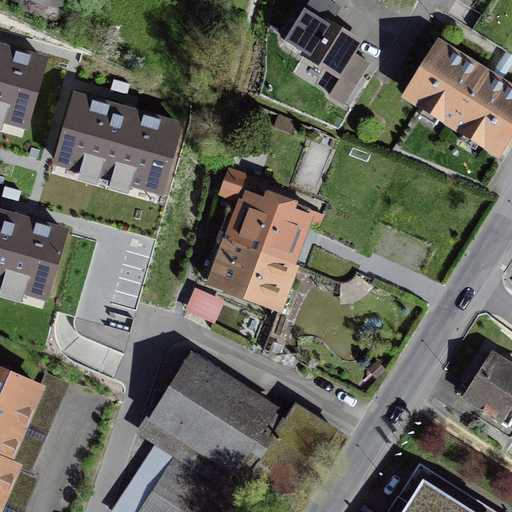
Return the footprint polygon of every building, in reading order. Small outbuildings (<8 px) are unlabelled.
[(344,104),(370,64),(352,53),(358,42),(304,9),(284,41),(343,77),(331,96),(344,104)] [(511,131),(511,90),(439,45),(407,96),(499,153),(511,131)] [(44,61),(0,47),(0,109),(5,111),(2,119),(25,126),(44,61)] [(97,103),(75,97),(57,162),(83,170),(86,161),(131,174),(129,183),(143,187),(160,192),(179,126),(97,103)] [(232,197),(233,196),(243,199),(249,183),(229,176),(222,194),(232,197)] [(224,229),(220,239),(285,261),(301,219),(305,221),(309,210),(255,190),(254,188),(252,189),(247,201),(253,201),(247,217),(235,211),(228,231),(224,229)] [(64,232),(0,213),(0,274),(25,282),(22,291),(46,297),(46,296),(64,232)] [(285,261),(220,239),(204,280),(269,304),(285,261)] [(186,307),(216,320),(226,296),(197,283),(186,307)] [(511,406),(511,405),(511,404),(511,366),(492,353),(464,397),(484,409),(479,418),(502,433),(511,417),(511,406)] [(193,437),(180,461),(221,488),(236,464),(237,465),(270,414),(189,363),(157,414),(193,437)] [(0,460),(6,463),(39,389),(0,371),(0,460)] [(298,406),(254,475),(256,477),(251,484),(283,504),(288,497),(290,498),(334,429),(298,406)] [(141,511),(257,511),(221,488),(180,461),(176,459),(141,511)] [(0,460),(0,502),(16,467),(6,463),(0,460)] [(496,511),(419,463),(388,511),(496,511)]
